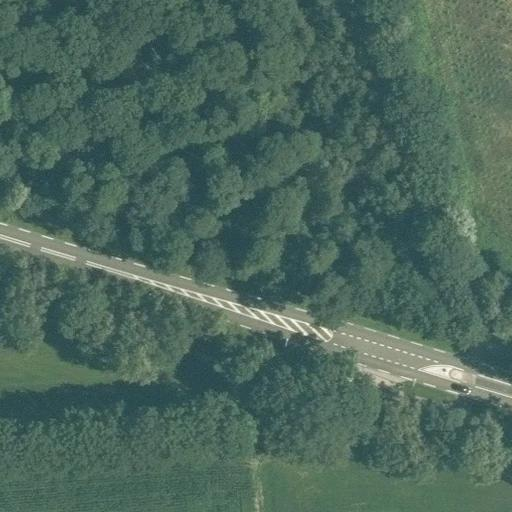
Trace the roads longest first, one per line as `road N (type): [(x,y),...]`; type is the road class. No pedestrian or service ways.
road 1 (track): [(0,438),(295,414),(347,400),(365,385)]
road 2 (primary): [(209,300),(293,337),(511,404)]
road 3 (primary): [(511,379),(296,314),(209,300)]
road 4 (primary): [(209,300),(0,237)]
